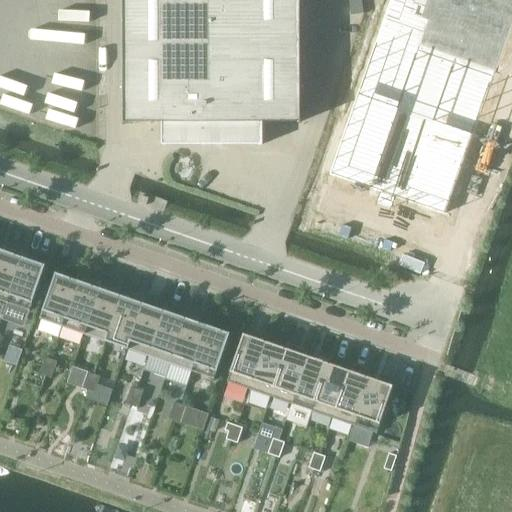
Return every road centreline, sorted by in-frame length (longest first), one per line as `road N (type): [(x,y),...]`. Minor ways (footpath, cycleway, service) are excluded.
road 1 (unclassified): [(433,357),(432,321),(0,171)]
road 2 (residential): [(0,205),(433,357)]
road 3 (unclassified): [(388,511),(433,357)]
